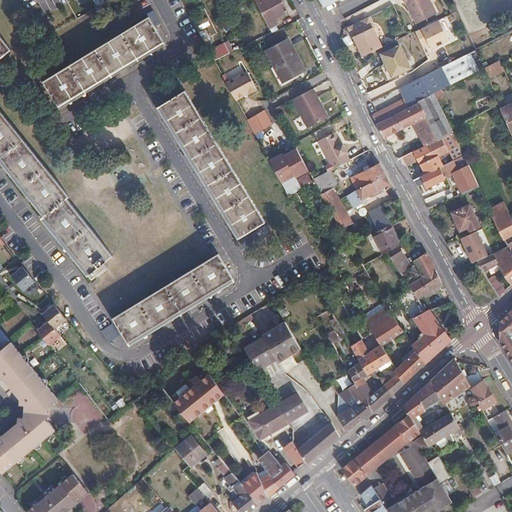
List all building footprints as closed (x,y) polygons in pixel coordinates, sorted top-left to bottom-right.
[(57,4),(55,0),(21,0),(31,17),(57,4)] [(257,0),(271,27),(278,23),(275,17),(288,11),(282,0),(257,0)] [(429,0),(402,0),(404,4),(406,4),(417,23),(437,13),(429,0)] [(166,45),(149,17),(44,81),(60,109),(166,45)] [(348,28),(361,56),(381,46),(367,18),(348,28)] [(432,51),(454,42),(444,19),(422,28),(432,51)] [(0,58),(11,49),(0,35),(0,58)] [(308,68),(292,37),(269,49),(285,80),(308,68)] [(209,50),(214,61),(229,53),(224,43),(209,50)] [(393,76),(411,67),(400,45),(382,53),(393,76)] [(372,114),(376,123),(435,96),(433,92),(483,67),(476,50),(446,65),(400,87),(404,98),(376,112),(372,114)] [(496,75),(506,70),(501,61),(491,66),(496,75)] [(247,72),(226,83),(236,101),(256,91),(247,72)] [(313,87),(293,97),(308,126),(328,116),(313,87)] [(265,222),(186,91),(158,108),(238,239),(265,222)] [(376,123),(383,137),(413,121),(425,115),(436,135),(452,126),(435,96),(376,123)] [(479,107),(490,102),(488,97),(477,101),(479,107)] [(265,111),(247,120),(255,134),(272,125),(265,111)] [(68,196),(0,112),(0,162),(43,217),(40,219),(90,281),(104,270),(101,265),(112,256),(66,199),(68,196)] [(426,144),(427,143),(437,138),(436,135),(425,115),(413,121),(426,144)] [(443,137),(455,132),(454,128),(452,126),(436,135),(437,138),(442,135),(443,137)] [(319,140),(333,168),(350,159),(346,152),(347,151),(343,143),(342,144),(335,131),(319,140)] [(435,157),(438,155),(449,150),(443,137),(442,135),(437,138),(427,143),(435,157)] [(402,157),(406,164),(417,158),(426,174),(441,167),(440,166),(443,165),(438,155),(435,157),(427,143),(426,144),(402,157)] [(284,152),(271,159),(283,181),(296,174),(297,176),(309,169),(297,146),(285,154),(284,152)] [(453,174),(462,195),(479,188),(465,155),(443,165),(440,166),(441,167),(426,174),(414,180),(419,190),(445,179),(445,177),(453,174)] [(357,191),(386,176),(383,170),(380,163),(377,165),(372,156),(366,159),(371,169),(351,179),(357,191)] [(337,186),(328,170),(314,177),(322,193),(332,188),(337,186)] [(362,200),(391,185),(386,176),(357,191),(348,195),(355,208),(363,203),(362,200)] [(329,205),(338,201),(332,188),(322,193),(329,205)] [(350,223),(338,201),(329,205),(341,228),(350,223)] [(509,247),(511,251),(511,239),(509,239),(511,237),(511,217),(511,215),(504,203),(489,211),(501,233),(509,247)] [(469,206),(449,214),(457,231),(465,228),(467,232),(478,227),(469,206)] [(388,225),(390,224),(381,208),(370,214),(378,231),(388,225)] [(382,257),(386,254),(400,247),(388,225),(378,231),(370,236),(382,257)] [(0,229),(0,247),(8,241),(0,229)] [(493,254),(493,253),(509,247),(501,233),(485,239),(493,254)] [(493,253),(499,263),(505,274),(511,283),(511,251),(509,247),(493,253)] [(407,262),(400,249),(387,256),(398,270),(408,264),(407,262)] [(416,299),(442,283),(427,253),(413,260),(421,277),(407,284),(411,289),(413,293),(416,299)] [(478,260),(484,271),(499,263),(493,253),(493,254),(478,260)] [(235,281),(218,254),(162,287),(112,319),(129,346),(176,316),(235,281)] [(26,263),(11,275),(25,291),(39,279),(26,263)] [(494,272),(487,276),(500,296),(507,290),(494,272)] [(424,363),(449,340),(439,325),(438,326),(429,310),(428,310),(423,313),(419,305),(416,299),(413,293),(411,289),(396,299),(410,320),(414,317),(425,335),(421,337),(413,344),(415,347),(416,349),(424,363)] [(278,356),(280,359),(290,353),(297,349),(298,352),(303,349),(275,300),(263,307),(276,328),(265,334),(278,356)] [(53,344),(71,326),(66,321),(71,316),(56,301),(43,314),(49,320),(39,330),(53,344)] [(428,310),(429,310),(434,309),(431,301),(419,305),(423,313),(428,310)] [(379,341),(382,345),(404,331),(387,308),(366,320),(369,324),(379,341)] [(254,316),(253,313),(231,327),(232,329),(254,316)] [(502,340),(511,357),(511,314),(510,313),(500,322),(502,340)] [(108,341),(120,335),(114,323),(102,329),(108,341)] [(0,350),(12,342),(0,327),(0,350)] [(231,327),(194,354),(196,356),(232,329),(231,327)] [(256,369),(278,356),(265,334),(243,347),(251,362),(256,369)] [(360,359),(368,372),(371,371),(373,372),(378,367),(385,362),(387,365),(392,362),(382,345),(379,341),(368,348),(360,336),(350,342),(360,359)] [(59,399),(12,342),(0,350),(0,378),(4,379),(20,399),(19,404),(25,405),(23,417),(19,417),(18,422),(1,436),(0,436),(0,470),(2,474),(56,430),(47,420),(49,407),(59,399)] [(424,364),(424,363),(416,349),(401,358),(406,366),(396,370),(398,373),(404,384),(425,365),(424,364)] [(356,386),(371,412),(372,413),(391,395),(383,386),(375,393),(363,375),(368,372),(360,359),(346,368),(356,386)] [(465,378),(456,362),(454,360),(431,382),(443,403),(470,387),(469,384),(465,378)] [(266,367),(273,380),(284,375),(277,361),(266,367)] [(475,396),(483,411),(496,401),(479,370),(465,378),(469,384),(470,387),(475,396)] [(383,386),(391,395),(398,389),(404,384),(398,373),(391,379),(387,377),(384,379),(381,377),(378,379),(383,386)] [(181,399),(175,403),(191,423),(225,395),(210,375),(202,382),(200,379),(194,384),(196,386),(191,390),(187,386),(177,395),(181,399)] [(451,442),(447,435),(451,432),(455,439),(462,435),(458,428),(443,403),(431,382),(403,408),(404,409),(408,416),(420,434),(422,437),(430,448),(437,443),(443,438),(447,445),(451,442)] [(337,416),(346,432),(371,412),(356,386),(350,389),(359,406),(352,410),(350,408),(337,416)] [(475,417),(484,412),(483,411),(475,396),(466,402),(475,417)] [(298,397),(279,409),(286,419),(290,426),(309,414),(298,397)] [(279,409),(277,404),(249,421),(263,443),(266,441),(268,443),(280,436),(278,433),(290,426),(286,419),(279,409)] [(511,420),(506,411),(492,419),(500,433),(497,435),(508,454),(511,451),(511,428),(511,427),(511,426),(511,420)] [(442,511),(454,505),(423,453),(415,442),(418,440),(416,436),(420,434),(408,416),(343,468),(346,473),(354,484),(404,445),(407,449),(402,453),(418,478),(421,477),(423,480),(421,482),(422,484),(398,502),(383,482),(374,489),(380,498),(387,510),(388,511),(442,511)] [(305,461),(307,464),(324,450),(340,437),(331,423),(304,444),(298,449),(305,461)] [(278,433),(280,436),(292,429),(290,426),(278,433)] [(257,459),(267,474),(280,464),(269,451),(266,448),(262,450),(249,427),(235,436),(248,455),(257,449),(262,455),(257,459)] [(293,436),(293,441),(298,449),(304,444),(297,434),(293,436)] [(204,455),(190,437),(176,449),(190,467),(204,455)] [(415,442),(423,453),(430,448),(422,437),(418,440),(415,442)] [(441,450),(447,445),(443,438),(437,443),(441,450)] [(299,466),(305,461),(298,449),(293,441),(285,448),(299,466)] [(280,464),(285,461),(274,446),(269,451),(280,464)] [(239,498),(247,491),(241,484),(219,457),(214,460),(220,467),(219,468),(224,475),(223,477),(231,485),(237,496),(239,498)] [(267,474),(278,488),(282,484),(295,473),(285,461),(280,464),(267,474)] [(247,491),(258,504),(269,495),(257,480),(255,473),(241,484),(247,491)] [(496,473),(490,477),(495,484),(501,480),(496,473)] [(25,511),(67,511),(79,503),(75,499),(86,489),(73,474),(25,511)] [(257,480),(269,495),(278,488),(267,474),(257,480)] [(479,489),(471,477),(464,481),(471,494),(479,489)] [(202,482),(196,487),(197,489),(204,497),(206,499),(213,493),(202,482)] [(366,511),(388,511),(387,510),(380,498),(374,489),(373,486),(372,485),(360,494),(368,506),(364,509),(366,511)] [(90,494),(86,489),(75,499),(79,503),(90,494)] [(195,504),(204,497),(197,489),(188,496),(195,504)] [(233,502),(241,511),(249,511),(256,506),(258,504),(247,491),(239,498),(237,496),(233,499),(234,501),(233,502)]
